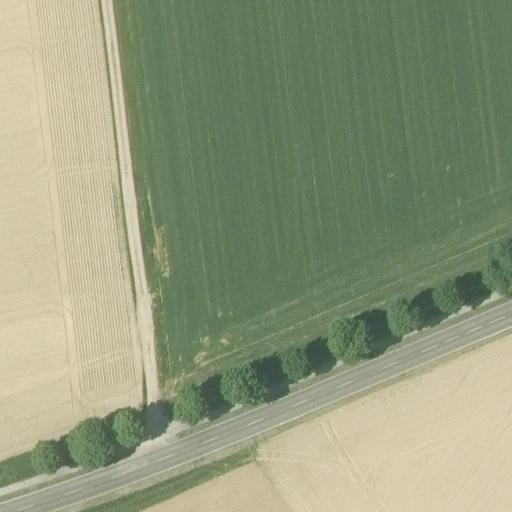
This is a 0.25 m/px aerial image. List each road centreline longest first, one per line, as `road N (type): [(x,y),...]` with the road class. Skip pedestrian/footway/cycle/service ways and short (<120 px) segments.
road 1 (secondary): [(17,511),(165,459),(511,311)]
road 2 (track): [(105,0),(165,459)]
